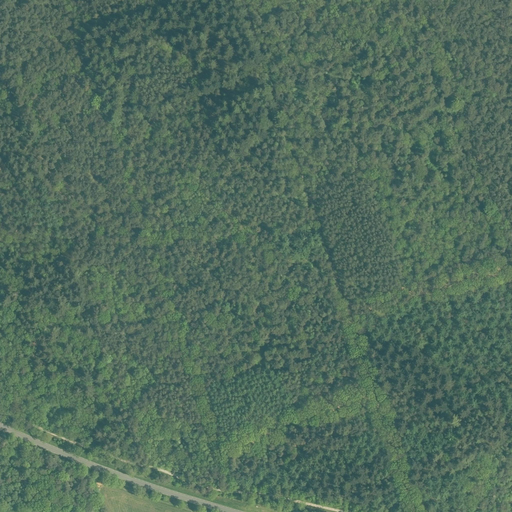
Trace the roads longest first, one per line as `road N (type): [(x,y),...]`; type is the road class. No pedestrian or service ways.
road 1 (track): [(417,511),(321,230)]
road 2 (tertiary): [(233,511),(0,426)]
road 3 (track): [(314,214),(242,0)]
